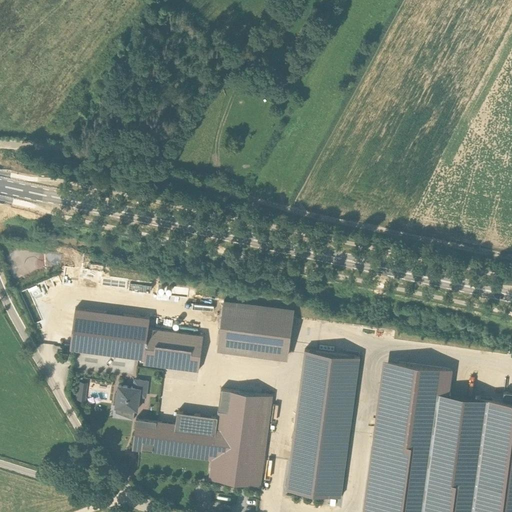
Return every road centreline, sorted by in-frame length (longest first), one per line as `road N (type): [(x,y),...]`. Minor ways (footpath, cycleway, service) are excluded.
road 1 (primary): [(511,296),(0,186)]
road 2 (track): [(289,211),(74,151),(0,143)]
road 3 (track): [(511,258),(289,211)]
road 4 (unclassified): [(89,448),(0,289)]
